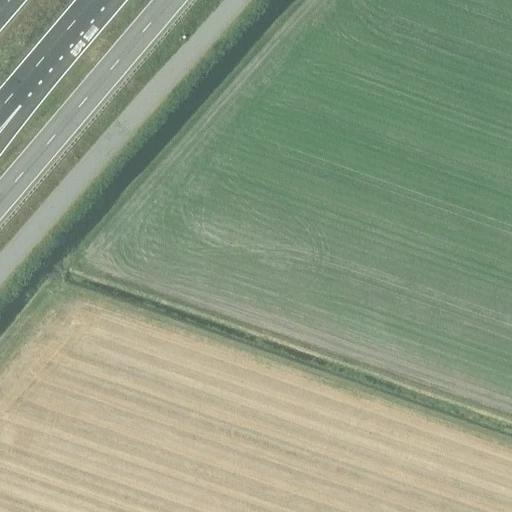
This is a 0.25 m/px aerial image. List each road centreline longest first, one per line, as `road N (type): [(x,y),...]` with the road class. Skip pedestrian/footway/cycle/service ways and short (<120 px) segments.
road 1 (unclassified): [(241,0),(0,271)]
road 2 (trunk): [(0,108),(92,0)]
